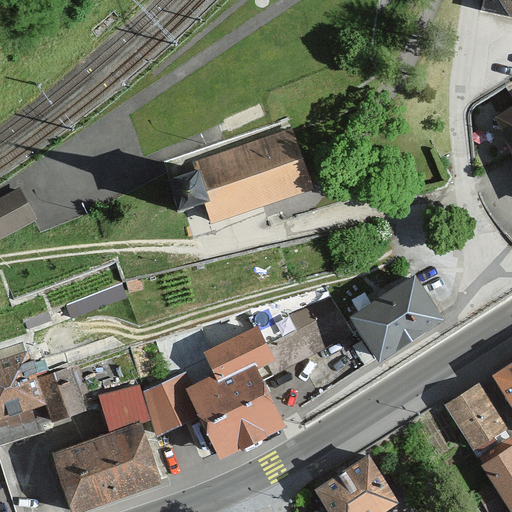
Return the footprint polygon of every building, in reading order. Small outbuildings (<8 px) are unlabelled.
[(511,103),(485,118),(511,167),(511,103)] [(305,184),(287,130),(185,164),(190,178),(172,184),(181,212),(192,208),(200,205),(204,218),(305,184)] [(0,233),(26,221),(11,193),(0,198),(0,233)] [(432,319),(407,276),(339,315),(349,333),(364,358),(432,319)] [(339,315),(326,296),(252,334),(264,359),(249,366),(258,383),(349,333),(339,315)] [(252,334),(249,328),(197,353),(207,375),(211,384),(249,366),(264,359),(252,334)] [(0,413),(39,403),(26,356),(0,363),(0,413)] [(511,362),(488,377),(511,416),(511,362)] [(207,375),(189,384),(177,390),(189,417),(209,456),(278,423),(258,383),(249,366),(211,384),(207,375)] [(71,367),(37,376),(49,419),(83,410),(71,367)] [(184,372),(138,392),(153,432),(189,417),(177,390),(189,384),(184,372)] [(502,429),(477,386),(443,406),(468,449),(502,429)] [(143,415),(135,387),(97,397),(104,426),(143,415)] [(153,481),(133,424),(46,455),(66,511),(153,481)] [(511,511),(511,446),(510,443),(476,463),(505,511),(511,511)] [(371,511),(393,499),(364,455),(308,491),(321,511),(371,511)]
